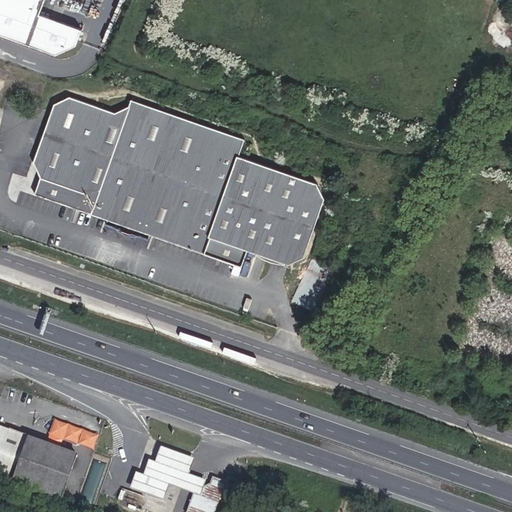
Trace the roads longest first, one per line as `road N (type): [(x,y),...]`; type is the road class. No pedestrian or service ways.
road 1 (unclassified): [(0,255),(511,437)]
road 2 (trunk): [(511,494),(0,315)]
road 3 (trunk): [(0,345),(476,511)]
